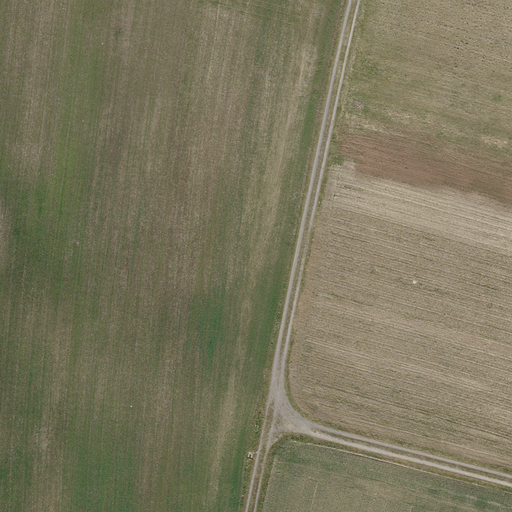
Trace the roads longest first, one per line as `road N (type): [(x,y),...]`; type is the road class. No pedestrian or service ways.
road 1 (track): [(254,511),(358,0)]
road 2 (track): [(273,418),(511,485)]
